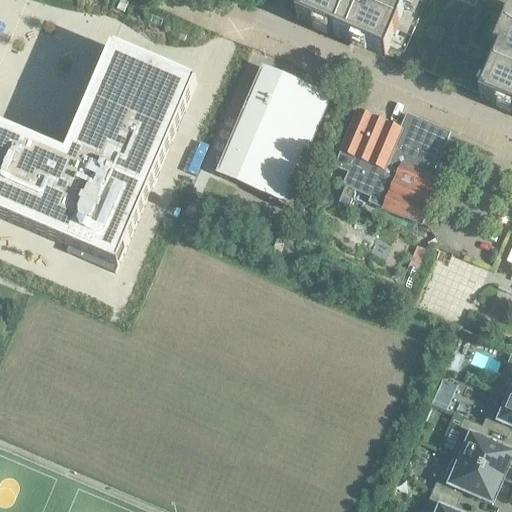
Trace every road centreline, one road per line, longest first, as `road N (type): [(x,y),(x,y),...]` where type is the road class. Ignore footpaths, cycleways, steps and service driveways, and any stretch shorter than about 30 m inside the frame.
road 1 (unclassified): [(511,129),(214,0)]
road 2 (unknown): [(496,123),(446,256)]
